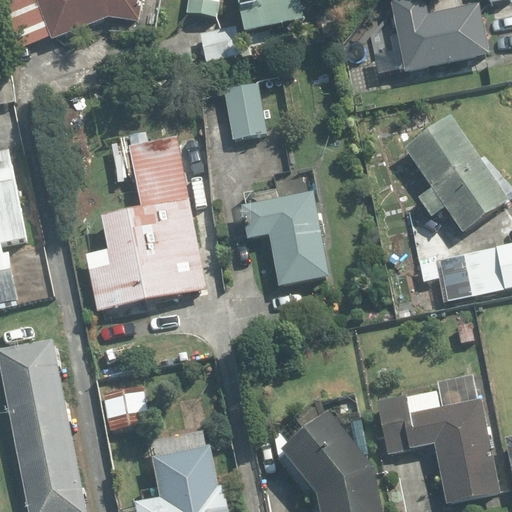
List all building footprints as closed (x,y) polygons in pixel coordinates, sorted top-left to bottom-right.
[(34,0),(4,11),(21,57),(115,22),(151,27),(154,0),(34,0)] [(230,0),(194,0),(192,15),(227,21),(230,0)] [(313,0),(247,0),(256,37),(319,22),(313,0)] [(501,58),(492,4),(435,14),(432,0),(406,0),(398,2),(410,74),(501,58)] [(511,0),(494,0),(496,8),(511,4),(511,0)] [(245,26),(204,35),(211,65),(251,56),(245,26)] [(266,84),(230,91),(240,143),(276,136),(266,84)] [(438,221),(453,210),(470,235),(511,205),(511,198),(457,118),(412,150),(439,190),(424,200),(438,221)] [(117,255),(96,259),(106,313),(214,292),(185,146),(138,155),(148,211),(110,218),(117,255)] [(0,309),(27,304),(15,247),(37,242),(18,155),(0,158),(0,309)] [(322,196),(251,209),(257,243),(278,239),(288,291),(337,282),(322,196)] [(511,246),(470,256),(480,298),(511,290),(511,246)] [(97,511),(66,342),(6,353),(35,511),(97,511)] [(446,394),(382,406),(392,459),(442,449),(453,506),(507,496),(484,377),(444,384),(446,394)] [(149,391),(110,399),(117,434),(156,426),(149,391)] [(391,511),(386,471),(346,416),(333,425),(323,411),(281,441),(281,461),(308,497),(320,488),(331,501),(332,511),(391,511)] [(220,450),(160,461),(167,503),(145,507),(146,511),(237,511),(234,488),(226,489),(220,450)]
